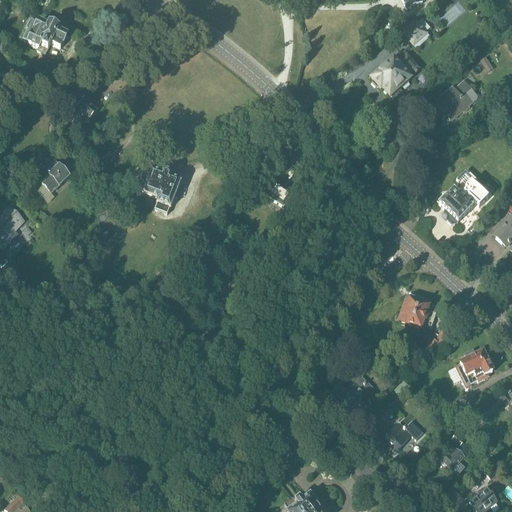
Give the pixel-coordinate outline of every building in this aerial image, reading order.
[(419,0),(400,0),(406,11),(422,4),(419,0)] [(428,35),(426,33),(429,30),(421,20),(418,23),(416,21),(400,35),(413,49),(428,35)] [(25,30),(26,33),(21,42),(28,45),(28,46),(37,50),(36,53),(44,57),(49,46),(60,51),(62,46),(66,38),(57,33),(58,32),(57,31),(57,29),(56,27),(53,25),(50,26),(49,28),(48,27),(47,29),(38,24),(37,25),(31,22),(28,23),(25,30)] [(393,61),(371,80),(372,81),(370,83),(377,91),(379,89),(380,90),(382,89),(389,98),(390,97),(394,102),(402,94),(398,90),(400,88),(402,89),(407,84),(407,82),(410,79),(409,79),(419,70),(406,55),(401,60),(398,56),(393,61)] [(487,75),(493,71),(485,60),(480,63),(487,75)] [(463,83),(435,106),(443,115),(446,112),(453,121),(462,112),(463,113),(468,109),(468,108),(472,104),(477,100),(470,91),(463,83)] [(89,121),(96,112),(84,101),(77,109),(77,110),(73,114),(85,124),(88,120),(89,121)] [(50,196),(68,179),(58,168),(51,161),(36,175),(44,182),(40,185),(50,196)] [(142,185),(138,194),(158,202),(156,205),(157,205),(154,212),(166,217),(169,210),(170,210),(179,185),(171,182),(171,180),(169,176),(165,174),(167,168),(161,166),(157,176),(151,174),(144,172),(140,181),(144,182),(142,186),(142,185)] [(453,192),(438,206),(445,213),(443,215),(446,219),(446,222),(451,227),(454,226),(457,224),(471,210),(470,209),(475,204),(478,207),(477,209),(478,209),(491,196),(466,171),(456,182),(467,193),(465,194),(464,193),(459,198),(454,193),(453,192)] [(289,199),(292,196),(285,191),(284,192),(275,186),(273,189),(266,199),(283,210),(290,200),(289,199)] [(9,211),(0,220),(0,247),(3,251),(16,238),(12,234),(22,223),(9,211)] [(511,217),(500,230),(502,232),(496,239),(506,248),(511,242),(511,217)] [(22,277),(16,272),(13,276),(8,271),(1,281),(12,289),(22,277)] [(430,331),(436,315),(429,313),(430,309),(405,301),(400,316),(398,317),(397,320),(398,322),(398,324),(422,332),(423,329),(430,331)] [(442,326),(437,340),(444,342),(449,329),(442,326)] [(491,372),(493,371),(489,364),(487,365),(482,355),(478,357),(476,354),(473,356),(472,353),(463,357),(465,360),(461,361),(463,364),(459,366),(459,367),(455,369),(455,370),(448,374),(454,386),(461,382),(465,391),(471,389),(470,387),(476,384),(477,385),(485,381),(483,378),(491,374),(491,372)] [(339,388),(330,397),(348,414),(372,390),(361,379),(346,395),(339,388)] [(402,383),(393,392),(400,398),(409,389),(402,383)] [(489,416),(505,399),(501,395),(484,411),(489,416)] [(416,443),(423,436),(411,425),(404,431),(399,426),(389,436),(380,428),(372,437),(383,447),(385,446),(395,455),(411,439),(416,443)] [(463,443),(455,436),(451,441),(459,448),(463,443)] [(289,443),(279,451),(293,468),(303,460),(289,443)] [(446,456),(439,464),(451,474),(452,473),(456,476),(461,470),(457,467),(463,460),(454,453),(449,458),(446,456)] [(491,482),(501,473),(494,465),(484,475),(491,482)] [(63,511),(94,511),(97,500),(39,490),(37,502),(64,507),(63,511)] [(489,490),(469,505),(474,511),(485,511),(496,504),(492,498),(494,497),(489,490)] [(318,511),(316,508),(315,508),(314,507),(316,505),(309,496),(301,503),(299,500),(294,503),(292,501),(284,508),(287,511),(318,511)] [(15,511),(24,503),(18,498),(4,511),(15,511)]
